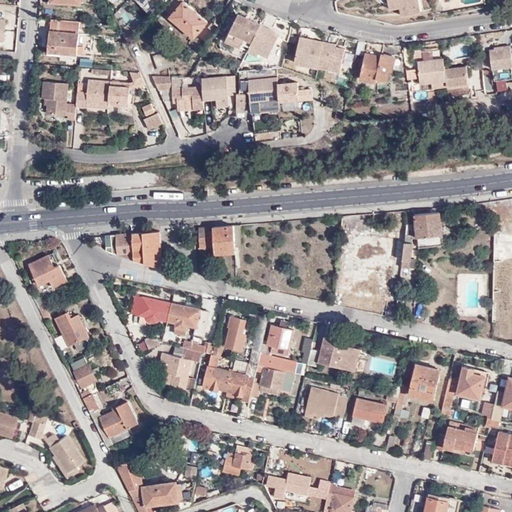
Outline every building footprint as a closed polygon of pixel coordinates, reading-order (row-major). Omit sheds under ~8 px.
[(420,0),(388,0),(391,10),(421,3),(420,0)] [(208,22),(185,2),(172,16),(196,37),(208,22)] [(276,34),(277,32),(239,14),(227,40),(241,48),(242,46),(249,50),(248,51),(258,56),(259,53),(269,57),(279,36),(276,34)] [(80,21),(53,18),(50,48),(62,50),(62,52),(78,54),(79,46),(80,28),(80,22),(80,21)] [(210,28),(216,34),(221,25),(216,21),(210,28)] [(341,71),(344,60),(345,52),(346,49),(337,47),(337,45),(301,37),(296,63),(319,68),(320,66),(341,71)] [(359,38),(357,53),(364,54),(367,40),(359,38)] [(384,54),(386,43),(370,41),(362,76),(379,79),(380,77),(389,79),(390,70),(393,70),(396,56),(384,54)] [(495,49),(491,50),(495,81),(511,78),(511,65),(511,45),(511,46),(511,45),(495,48),(495,49)] [(173,66),(168,51),(154,56),(160,71),(173,66)] [(446,69),(444,58),(418,62),(422,83),(447,80),(449,88),(470,85),(467,66),(446,69)] [(207,66),(200,64),(198,73),(205,74),(207,66)] [(484,89),(482,70),(473,71),(475,90),(484,89)] [(141,72),(130,71),(137,88),(146,85),(141,72)] [(205,100),(218,99),(217,85),(203,83),(203,85),(174,88),(174,78),(154,75),(160,90),(173,90),(175,102),(178,102),(179,110),(205,108),(205,100)] [(217,85),(228,87),(228,76),(203,78),(203,83),(217,85)] [(236,76),(228,76),(228,87),(229,94),(237,94),(236,76)] [(48,102),(47,108),(78,111),(78,106),(78,105),(67,103),(70,80),(44,78),(43,95),(45,95),(49,95),(48,102)] [(265,93),(265,101),(281,100),(281,101),(314,99),(313,90),(300,91),(299,83),(280,85),(279,78),(250,80),(251,91),(265,93)] [(78,105),(78,106),(87,107),(88,104),(109,106),(110,104),(120,105),(120,102),(130,103),(131,83),(90,79),(89,92),(83,91),(79,91),(78,105)] [(496,81),(496,92),(506,93),(507,81),(496,81)] [(217,85),(218,99),(229,98),(229,94),(228,87),(217,85)] [(470,85),(449,88),(450,96),(471,93),(470,85)] [(252,102),(265,101),(265,93),(251,91),(252,102)] [(248,95),(238,94),(238,112),(247,113),(248,95)] [(229,98),(218,99),(218,107),(230,106),(229,98)] [(280,100),(252,103),(253,112),(280,110),(280,100)] [(155,111),(152,103),(143,107),(147,115),(155,111)] [(66,119),(77,120),(78,111),(47,108),(47,113),(67,115),(66,119)] [(149,130),(163,124),(158,113),(146,119),(144,119),(149,130)] [(268,132),(266,121),(254,122),(256,133),(268,132)] [(511,206),(499,206),(499,211),(503,210),(503,228),(511,228),(511,206)] [(403,230),(405,210),(391,211),(389,228),(403,230)] [(404,261),(403,268),(412,269),(415,247),(413,234),(417,233),(419,246),(444,244),(440,211),(416,214),(416,221),(409,222),(407,240),(404,261)] [(235,225),(200,228),(202,267),(208,267),(208,248),(216,247),(236,245),(235,225)] [(108,246),(108,251),(140,261),(162,266),(161,231),(119,234),(119,246),(113,246),(108,246)] [(511,231),(494,231),(493,321),(511,321),(511,231)] [(348,233),(345,254),(371,257),(373,236),(348,233)] [(371,257),(394,260),(396,239),(388,238),(373,236),(371,257)] [(236,245),(216,247),(216,254),(236,253),(236,245)] [(345,254),(342,274),(368,277),(369,268),(371,257),(345,254)] [(56,267),(49,255),(30,264),(40,285),(51,280),(55,287),(68,281),(61,264),(56,267)] [(369,268),(392,270),(394,260),(371,257),(369,268)] [(368,277),(366,297),(388,300),(392,270),(369,268),(368,277)] [(340,294),(366,297),(368,277),(342,274),(340,294)] [(43,306),(44,305),(37,292),(34,294),(40,307),(43,306)] [(168,321),(172,303),(136,294),(132,312),(148,316),(148,318),(150,320),(155,321),(158,320),(160,319),(168,321)] [(200,309),(172,303),(168,321),(177,322),(175,331),(186,334),(189,325),(196,326),(200,309)] [(45,310),(43,306),(40,307),(46,320),(51,318),(47,310),(45,310)] [(209,311),(200,309),(196,326),(195,334),(204,336),(209,311)] [(55,337),(61,349),(75,343),(79,351),(93,344),(89,336),(90,336),(80,314),(71,318),(68,313),(56,318),(63,333),(55,337)] [(247,319),(232,315),(229,326),(231,327),(227,347),(243,350),(247,334),(244,334),(247,319)] [(298,364),(298,361),(271,355),(272,352),(288,356),(294,329),(272,324),(268,342),(264,341),(261,351),(258,364),(296,373),(298,364)] [(356,372),(362,349),(332,342),(333,339),(324,337),(320,351),(312,349),(311,354),(309,360),(308,364),(318,367),(319,363),(356,372)] [(145,338),(150,347),(162,342),(163,339),(145,338)] [(191,349),(193,342),(184,340),(182,347),(191,349)] [(142,355),(150,351),(145,341),(137,344),(142,355)] [(191,349),(203,352),(210,353),(212,344),(204,342),(203,345),(193,342),(191,349)] [(217,344),(215,354),(220,356),(223,346),(217,344)] [(184,358),(186,350),(174,347),(173,355),(184,358)] [(258,364),(261,351),(253,349),(250,362),(258,364)] [(175,373),(173,384),(186,387),(189,377),(193,359),(200,361),(202,353),(186,350),(184,358),(173,355),(163,352),(160,363),(168,365),(167,371),(175,373)] [(215,354),(212,354),(210,364),(217,366),(219,358),(221,358),(221,356),(220,356),(215,354)] [(88,365),(85,358),(72,364),(83,387),(97,380),(89,364),(88,365)] [(232,372),(228,389),(235,391),(234,394),(241,395),(240,399),(249,401),(251,394),(258,364),(250,362),(237,359),(234,372),(232,372)] [(442,368),(417,363),(410,395),(434,400),(442,368)] [(292,390),(296,373),(258,364),(251,394),(259,396),(260,390),(262,383),(282,388),(292,390)] [(451,378),(450,377),(443,407),(451,409),(454,391),(480,398),(486,375),(474,372),(475,368),(464,365),(461,380),(457,379),(457,376),(452,375),(451,378)] [(220,387),(228,389),(232,372),(216,368),(211,388),(219,390),(220,387)] [(165,382),(173,384),(175,373),(167,371),(165,382)] [(506,392),(498,391),(495,404),(492,418),(499,420),(503,405),(511,407),(511,376),(510,376),(506,392)] [(189,377),(187,387),(195,389),(197,378),(189,377)] [(352,385),(354,379),(346,377),(344,383),(352,385)] [(124,390),(118,381),(107,387),(112,396),(124,390)] [(281,394),(282,388),(262,383),(260,390),(281,394)] [(388,393),(398,396),(401,385),(388,393)] [(407,386),(401,385),(398,396),(397,401),(395,411),(402,412),(402,409),(405,394),(407,386)] [(345,419),(350,395),(339,393),(337,398),(328,395),(329,390),(311,386),(306,408),(320,411),(319,415),(326,417),(326,414),(345,419)] [(376,391),(360,387),(359,394),(375,398),(376,391)] [(85,398),(93,393),(91,389),(82,393),(85,398)] [(108,446),(113,443),(110,437),(140,423),(129,401),(117,406),(119,408),(103,416),(100,409),(101,409),(93,393),(85,398),(108,446)] [(388,401),(382,400),(381,402),(359,398),(353,423),(364,425),(366,417),(383,421),(388,401)] [(492,418),(495,404),(487,402),(484,414),(486,415),(486,417),(492,418)] [(432,409),(423,407),(421,418),(430,420),(432,409)] [(409,410),(402,409),(402,412),(401,416),(408,417),(409,410)] [(19,418),(0,411),(0,433),(13,437),(19,418)] [(486,417),(484,416),(482,424),(490,426),(492,418),(486,417)] [(497,428),(499,420),(492,418),(490,426),(497,428)] [(37,420),(33,419),(29,435),(41,438),(42,433),(45,422),(37,420)] [(465,447),(474,450),(477,437),(478,433),(449,426),(447,434),(439,432),(436,447),(443,449),(444,446),(453,449),(454,445),(465,447)] [(493,459),(504,461),(506,454),(511,455),(511,432),(499,430),(493,459)] [(43,439),(50,447),(59,440),(54,433),(48,437),(42,433),(41,438),(43,439)] [(411,434),(406,433),(402,446),(408,447),(411,434)] [(85,461),(67,435),(50,447),(56,456),(67,472),(76,466),(85,461)] [(389,435),(386,450),(393,451),(397,436),(389,435)] [(474,450),(484,452),(486,440),(477,437),(474,450)] [(429,458),(433,444),(427,443),(423,456),(429,458)] [(253,454),(244,451),(243,454),(237,452),(234,465),(249,469),(253,454)] [(196,465),(199,454),(192,452),(189,463),(196,465)] [(67,472),(56,456),(53,458),(66,478),(79,470),(76,466),(67,472)] [(196,487),(197,481),(177,484),(177,481),(144,486),(138,460),(117,465),(140,511),(160,511),(159,505),(178,502),(179,510),(191,506),(196,487)] [(186,475),(197,476),(198,466),(187,464),(186,475)] [(0,486),(2,487),(9,469),(0,465),(0,486)] [(265,484),(277,508),(288,509),(289,504),(283,503),(284,497),(291,498),(295,481),(288,480),(288,478),(265,474),(264,481),(263,484),(265,484)] [(320,490),(329,492),(331,481),(323,480),(320,490)] [(325,511),(329,511),(330,511),(335,511),(355,511),(356,511),(352,511),(355,495),(335,491),(336,486),(337,484),(331,483),(325,511)] [(335,491),(355,495),(356,490),(336,486),(335,491)] [(191,506),(219,495),(218,490),(206,494),(207,489),(196,487),(191,506)] [(456,511),(459,500),(430,492),(425,511),(456,511)] [(378,511),(379,508),(389,510),(390,505),(386,505),(387,499),(374,496),(374,499),(365,498),(363,509),(366,509),(365,511),(378,511)] [(22,502),(8,509),(9,511),(30,511),(28,508),(26,510),(22,502)]
